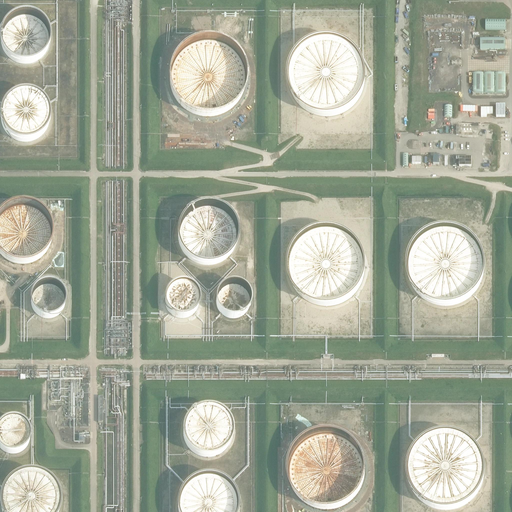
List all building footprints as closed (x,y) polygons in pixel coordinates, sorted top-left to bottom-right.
[(131,0),(97,0),(97,28),(131,28),(131,0)] [(45,58),(50,51),(53,43),(53,34),(49,26),(44,20),(36,15),(28,14),(19,15),(12,19),(6,25),(3,32),(2,41),(3,49),(8,56),(14,61),(21,64),(30,65),(38,63),(45,58)] [(485,19),(485,30),(505,30),(505,19),(485,19)] [(351,109),(360,100),(366,88),(368,75),(366,63),(360,51),(350,43),(339,37),(326,36),(312,39),(301,46),(293,57),(288,70),(288,83),(293,96),(302,106),(313,113),(327,116),(340,114),(351,109)] [(231,110),(240,101),(246,89),(248,77),(246,64),(240,53),(230,44),(218,39),(206,37),(192,40),(181,48),(173,58),(168,71),(168,85),(173,97),(182,108),(193,115),(207,117),(220,116),(231,110)] [(505,50),(505,39),(480,38),(480,50),(505,50)] [(484,94),(484,74),(473,74),(473,95),(484,94)] [(495,94),(494,74),(484,74),(484,94),(495,94)] [(505,74),(494,74),(495,94),(506,94),(505,74)] [(46,135),(51,128),(53,120),(53,111),(50,103),(44,97),(36,93),(28,91),(20,92),(12,96),(7,102),(3,110),(2,118),(4,126),(8,133),(14,138),(22,142),(30,142),(39,140),(46,135)] [(505,105),(496,105),(496,117),(505,117),(505,105)] [(493,108),(481,108),(481,117),(487,117),(487,114),(493,114),(493,108)] [(462,124),(461,136),(478,137),(478,130),(471,130),(471,124),(462,124)] [(459,158),(459,167),(471,167),(471,158),(459,158)] [(46,258),(52,249),(54,238),(53,228),(49,218),(41,210),(32,206),(21,204),(11,207),(2,212),(0,214),(0,257),(7,264),(16,267),(27,267),(37,264),(46,258)] [(232,260),(238,251),(240,240),(239,230),(235,220),(227,212),(218,208),(207,206),(197,209),(188,214),(182,221),(178,231),(177,241),(180,251),(185,259),(193,265),(202,269),(213,269),(223,266),(232,260)] [(471,299),(480,290),(486,279),(488,266),(486,253),(480,242),(470,233),(458,228),(446,226),(432,229),(421,237),(412,247),(408,260),(408,274),(413,287),(422,297),(433,304),(447,307),(459,305),(471,299)] [(351,306),(360,297),(366,285),(368,272),(365,260),(359,248),(350,240),(338,234),(325,233),(312,236),(301,243),(292,254),(288,267),(288,280),(293,293),(301,303),(313,310),(326,313),(339,311),(351,306)] [(63,316),(66,311),(67,306),(66,300),(64,295),(60,291),(56,288),(50,287),(44,288),(39,291),(35,296),(33,301),(32,307),(34,313),(38,317),(42,320),(48,322),(53,322),(58,320),(63,316)] [(194,316),(197,312),(199,306),(198,301),(196,296),(192,292),(187,289),(182,288),(176,289),(171,292),(167,296),(164,301),(164,307),(166,313),(170,318),(174,321),(180,322),(185,322),(190,320),(194,316)] [(247,317),(250,312),(251,307),(250,301),(248,296),(244,292),(239,289),(233,289),(228,290),(223,293),(219,297),(217,302),(217,308),(218,313),(221,318),(226,321),(231,323),(237,323),(242,321),(247,317)] [(132,317),(98,318),(99,357),(133,356),(132,317)] [(86,385),(53,386),(54,447),(88,446),(86,385)] [(227,452),(232,445),(235,436),(235,427),(231,419),(226,412),(218,407),(209,406),(200,407),(192,411),(186,418),(182,426),(182,435),(184,443),(188,450),(195,455),(203,458),(211,459),(220,456),(227,452)] [(27,447),(30,443),(31,437),(31,432),(28,427),(25,423),(20,420),(14,419),(8,420),(3,423),(0,426),(0,445),(2,449),(7,452),(12,453),(18,453),(23,451),(27,447)] [(348,504),(358,495),(363,483),(365,470),(363,458),(357,446),(347,438),(336,432),(323,431),(310,434),(298,441),(290,452),(285,465),(286,478),(290,491),(299,501),(311,508),(324,511),(337,509),(348,504)] [(471,505),(480,496),(486,485),(488,472),(486,459),(480,448),(470,439),(458,434),(446,433),(432,436),(421,443),(412,453),(408,466),(408,480),(413,493),(422,503),(433,510),(443,511),(451,511),(459,511),(471,505)] [(63,511),(65,504),(64,494),(59,484),(52,476),(42,472),(31,470),(22,473),(13,478),(6,486),(2,495),(2,505),(3,511),(63,511)] [(179,511),(239,511),(238,494),(226,477),(207,472),(191,478),(179,491),(177,507),(179,511)]
